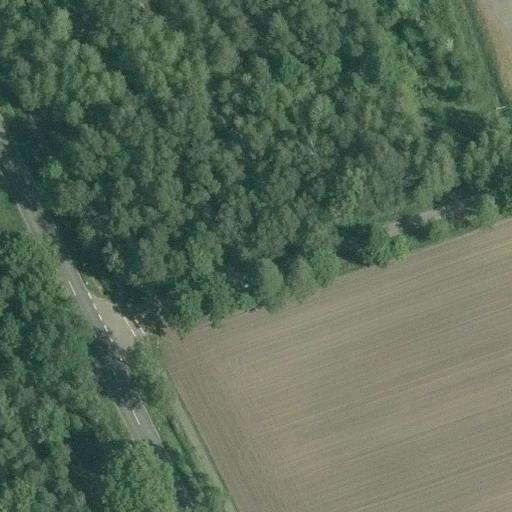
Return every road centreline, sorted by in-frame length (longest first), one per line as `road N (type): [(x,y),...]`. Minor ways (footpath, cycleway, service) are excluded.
road 1 (unclassified): [(85,317),(511,185)]
road 2 (tertiary): [(85,317),(181,511)]
road 3 (tertiary): [(0,144),(85,317)]
